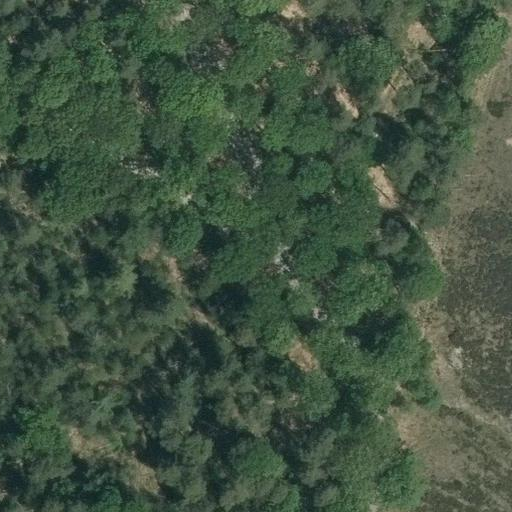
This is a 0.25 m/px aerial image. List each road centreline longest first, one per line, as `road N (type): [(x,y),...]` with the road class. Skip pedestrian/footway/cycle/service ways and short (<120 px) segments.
road 1 (track): [(189,0),(303,287),(380,389),(353,511)]
road 2 (track): [(0,103),(98,147),(303,287)]
